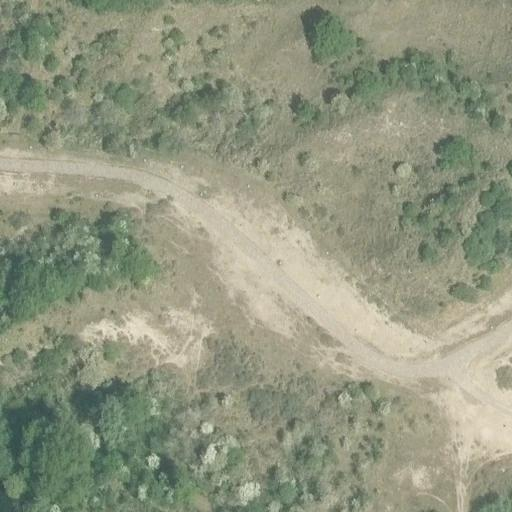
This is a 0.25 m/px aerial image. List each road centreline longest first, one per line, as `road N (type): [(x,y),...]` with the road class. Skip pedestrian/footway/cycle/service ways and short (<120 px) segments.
road 1 (track): [(430,374),(376,364),(190,198),(151,181),(8,173)]
road 2 (track): [(8,173),(39,0)]
